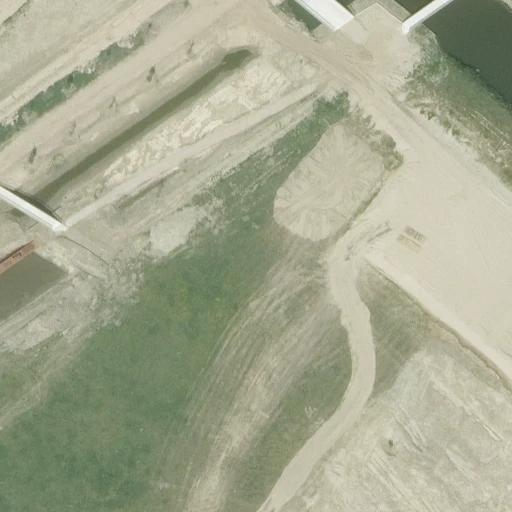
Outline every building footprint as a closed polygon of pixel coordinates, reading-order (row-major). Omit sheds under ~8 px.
[(27,0),(17,0),(8,6),(20,23),(36,12),(27,0)] [(52,0),(27,0),(36,12),(52,0)] [(49,7),(38,15),(52,35),(63,27),(79,50),(101,34),(77,0),(75,0),(55,15),(49,7)] [(32,31),(10,46),(34,81),(56,65),(40,42),(52,35),(38,15),(26,23),(32,31)] [(122,15),(112,21),(117,28),(126,21),(122,15)]
